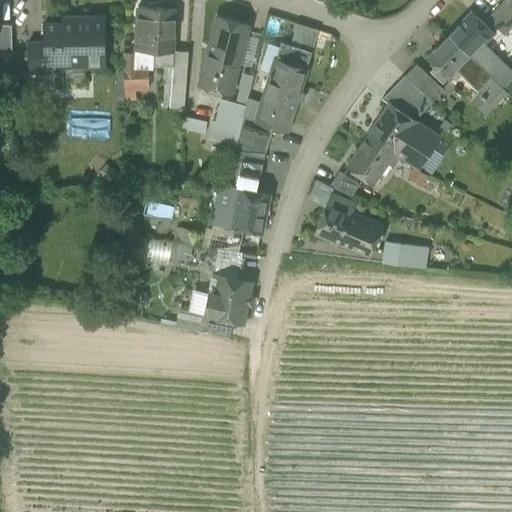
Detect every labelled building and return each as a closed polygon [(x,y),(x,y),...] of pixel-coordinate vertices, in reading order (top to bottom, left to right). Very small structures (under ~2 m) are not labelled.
[(511,0),(505,0),(502,3),(487,19),(503,35),(511,26),(511,0)] [(155,53),(173,54),(173,52),(176,10),(138,8),(135,51),(155,53)] [(449,34),(450,35),(472,56),(471,57),(486,71),(495,81),(504,89),(511,80),(511,72),(483,45),(494,33),(471,11),(449,34)] [(44,43),(45,68),(62,68),(61,58),(84,57),(84,67),(106,66),(104,17),(83,18),(83,23),(43,25),(44,43)] [(217,18),(208,53),(239,60),(248,25),(217,18)] [(0,54),(12,56),(11,25),(0,24),(0,54)] [(427,58),(439,69),(449,79),(471,57),(472,56),(450,35),(427,58)] [(281,42),(276,60),(306,70),(312,52),(281,42)] [(28,44),(29,73),(45,72),(45,68),(44,43),(28,44)] [(163,110),(184,111),(188,53),(173,52),(173,54),(155,53),(153,69),(164,69),(163,80),(165,80),(163,110)] [(231,94),(239,60),(208,53),(199,86),(231,94)] [(123,55),(124,72),(143,70),(142,58),(135,55),(123,55)] [(276,60),(267,89),(298,98),(306,70),(276,60)] [(416,65),(405,77),(432,104),(443,92),(416,65)] [(445,84),(449,79),(439,69),(434,73),(445,84)] [(146,70),(143,70),(124,72),(124,90),(148,90),(146,70)] [(477,81),(486,90),(495,81),(486,71),(477,81)] [(420,116),(432,104),(405,77),(389,93),(407,112),(412,107),(420,116)] [(288,130),(298,98),(267,89),(257,121),(275,126),(288,130)] [(221,143),(234,146),(237,132),(239,132),(243,116),(245,108),(244,107),(222,102),(215,127),(224,129),(221,143)] [(389,104),(368,135),(398,156),(415,167),(421,158),(423,159),(427,153),(409,141),(405,147),(401,144),(415,122),(389,104)] [(206,132),(209,120),(187,115),(184,127),(206,132)] [(257,121),(243,116),(239,132),(237,132),(234,146),(235,146),(234,151),(265,153),(275,126),(257,121)] [(438,137),(415,122),(401,144),(405,147),(409,141),(427,153),(438,137)] [(391,167),(398,156),(368,135),(347,165),(374,183),(387,164),(391,167)] [(256,193),(265,153),(234,151),(232,182),(232,187),(256,193)] [(420,186),(427,176),(415,167),(408,178),(420,186)] [(311,203),(326,209),(332,195),(334,188),(352,198),(361,182),(340,171),(331,187),(320,181),(311,203)] [(248,231),(260,234),(269,196),(256,193),(232,187),(229,187),(228,190),(216,187),(208,221),(248,231)] [(382,225),(362,217),(344,209),(347,201),(332,195),(326,209),(316,233),(350,247),(352,242),(371,250),(382,225)] [(202,247),(218,249),(241,253),(243,253),(248,231),(208,221),(202,247)] [(186,233),(185,244),(199,246),(200,235),(186,233)] [(149,240),(150,253),(164,252),(165,257),(173,257),(172,238),(149,240)] [(382,263),(412,267),(415,246),(385,242),(382,263)] [(196,264),(199,246),(185,244),(182,262),(196,264)] [(241,253),(218,249),(213,272),(219,273),(218,278),(236,281),(241,253)] [(234,319),(242,321),(249,284),(236,281),(218,278),(213,304),(208,303),(206,314),(210,315),(234,319)] [(206,332),(230,337),(234,319),(210,315),(206,332)]
